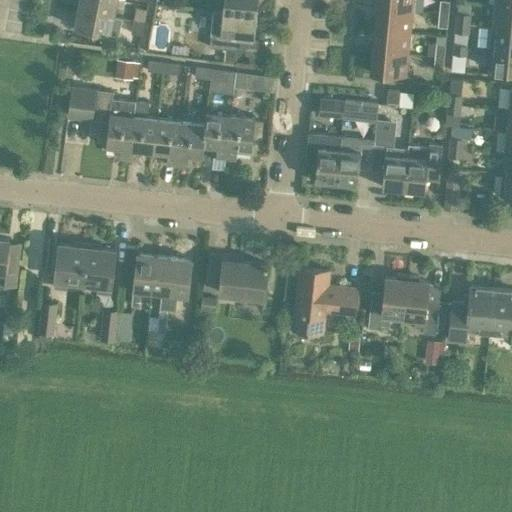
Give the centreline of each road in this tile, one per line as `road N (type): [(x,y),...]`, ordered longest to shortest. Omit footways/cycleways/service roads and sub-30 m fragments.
road 1 (track): [(41,192),(0,496)]
road 2 (residential): [(281,218),(0,187)]
road 3 (residential): [(511,242),(281,218)]
road 4 (residential): [(281,218),(302,0)]
